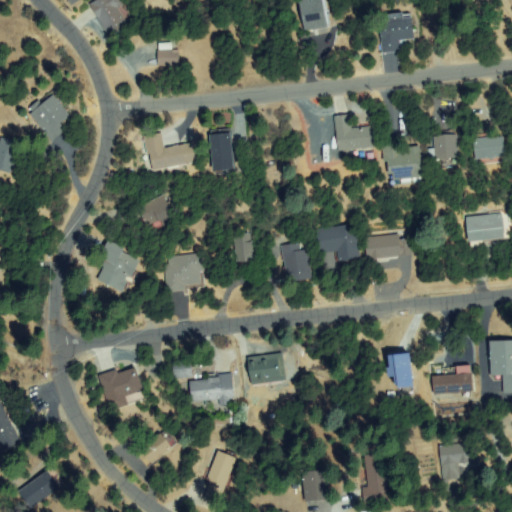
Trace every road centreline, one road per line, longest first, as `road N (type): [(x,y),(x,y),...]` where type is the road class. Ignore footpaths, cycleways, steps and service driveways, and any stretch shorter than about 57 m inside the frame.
road 1 (residential): [(161,511),(98,458),(61,384),(53,293),(96,184),(108,110),(91,58),(41,0)]
road 2 (residential): [(511,294),(55,342)]
road 3 (residential): [(108,110),(511,64)]
